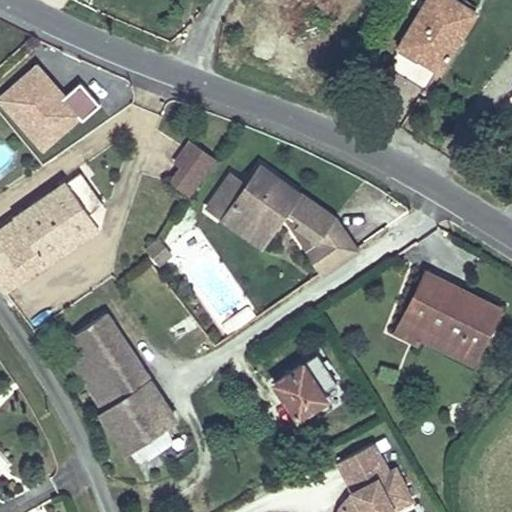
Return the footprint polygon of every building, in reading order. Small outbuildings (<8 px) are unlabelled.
[(473,10),(460,2),(456,0),(427,0),(400,45),(419,57),(422,52),(443,65),(476,12),(473,10)] [(467,0),(461,0),(460,2),(473,10),(476,6),(467,0)] [(36,66),(0,98),(42,145),(77,114),(81,119),(99,103),(79,81),(62,96),(36,66)] [(181,166),(200,180),(215,159),(190,141),(175,162),(181,166)] [(190,194),(200,180),(181,166),(171,180),(190,194)] [(319,240),(306,249),(322,272),(356,249),(335,218),(261,166),(247,185),(231,175),(208,207),(261,245),(287,208),(303,219),(298,226),(319,240)] [(36,261),(40,267),(47,262),(47,261),(98,226),(98,225),(101,222),(105,208),(103,203),(81,173),(0,229),(0,286),(5,292),(17,284),(13,278),(36,261)] [(2,197),(0,198),(0,220),(12,213),(2,197)] [(283,214),(306,249),(319,240),(298,226),(303,219),(287,208),(283,214)] [(171,254),(159,239),(147,249),(160,264),(171,254)] [(17,284),(40,267),(36,261),(13,278),(17,284)] [(426,327),(478,353),(500,308),(426,271),(396,331),(418,342),(421,336),(426,327)] [(81,374),(87,383),(105,408),(100,411),(128,451),(140,443),(148,456),(171,440),(163,428),(176,419),(105,313),(75,333),(87,351),(72,361),(81,374)] [(169,330),(176,341),(198,325),(190,315),(169,330)] [(473,361),(478,353),(426,327),(421,336),(473,361)] [(316,395),(322,391),(337,382),(317,353),(275,382),(298,417),(320,401),(316,395)] [(76,391),(87,383),(81,374),(70,382),(76,391)] [(326,397),(322,391),(316,395),(320,401),(326,397)] [(467,414),(461,405),(451,405),(446,413),(452,423),(462,423),(467,414)] [(338,511),(386,511),(412,498),(395,466),(388,470),(372,442),(336,462),(356,498),(339,507),(338,511)] [(274,473),(282,468),(273,453),(264,459),(274,473)] [(0,472),(9,463),(0,454),(0,472)]
